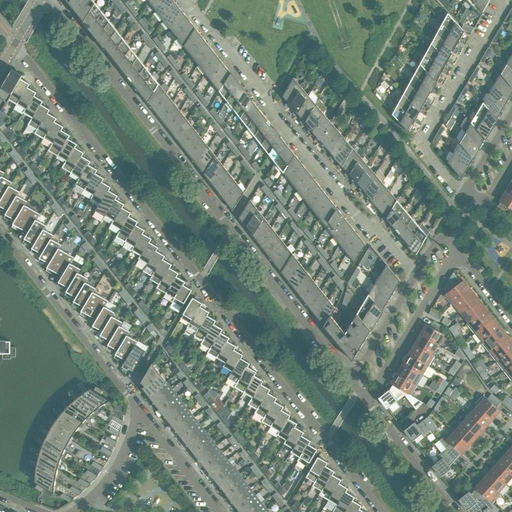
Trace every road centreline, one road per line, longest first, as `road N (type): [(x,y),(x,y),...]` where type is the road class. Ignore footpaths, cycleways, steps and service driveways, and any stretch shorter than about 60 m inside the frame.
road 1 (residential): [(15,43),(383,511)]
road 2 (residential): [(350,382),(50,0)]
road 3 (residential): [(186,0),(287,134),(415,274)]
road 4 (residential): [(469,185),(451,181),(425,147),(509,0)]
road 5 (residential): [(135,406),(0,233)]
road 6 (residential): [(367,401),(457,251)]
road 7 (residential): [(218,511),(135,406)]
road 8 (residential): [(71,511),(109,479),(135,406)]
road 9 (residential): [(415,274),(350,382)]
road 10 (residential): [(443,498),(367,401)]
